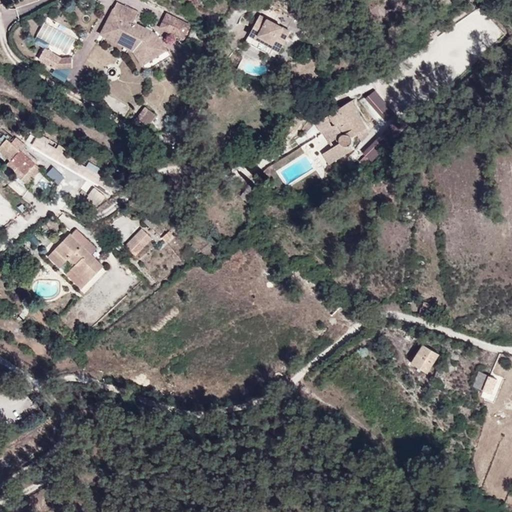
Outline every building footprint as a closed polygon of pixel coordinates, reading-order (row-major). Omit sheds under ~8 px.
[(130,44),(155,28),(144,11),(122,0),(94,0),(88,13),(121,30),(130,44)] [(176,3),(170,0),(150,0),(148,5),(170,16),(176,3)] [(271,21),(282,2),(278,0),(242,0),(240,5),(271,21)] [(60,47),(60,35),(49,35),(33,27),(27,38),(42,47),(60,47)] [(55,70),(52,74),(63,81),(74,62),(46,47),(38,61),(55,70)] [(125,98),(136,105),(144,93),(132,86),(125,98)] [(393,115),(374,90),(365,97),(384,121),(393,115)] [(370,127),(357,109),(359,107),(353,98),(317,122),(326,134),(337,126),(342,132),(337,135),(338,144),(323,154),(333,167),(358,150),(360,134),(370,127)] [(145,106),(136,119),(148,127),(157,115),(145,106)] [(388,119),(391,122),(398,130),(403,125),(393,115),(388,119)] [(391,122),(359,152),(366,160),(398,130),(391,122)] [(112,178),(58,146),(60,142),(36,128),(29,140),(107,186),(112,178)] [(17,149),(22,144),(12,134),(7,140),(17,149)] [(7,140),(3,136),(1,138),(0,139),(0,152),(6,158),(0,163),(0,174),(3,178),(15,167),(21,172),(30,162),(17,149),(7,140)] [(29,180),(38,170),(30,162),(21,172),(29,180)] [(66,177),(71,171),(61,162),(55,169),(66,177)] [(54,167),(47,173),(57,186),(65,180),(54,167)] [(162,193),(153,183),(144,191),(154,201),(162,193)] [(153,231),(164,221),(156,212),(145,221),(153,231)] [(86,242),(87,241),(74,228),(69,234),(66,231),(51,246),(63,259),(66,257),(71,263),(65,268),(81,285),(101,267),(90,256),(82,247),(86,242)] [(145,248),(152,240),(142,229),(134,237),(145,248)] [(136,257),(145,248),(134,237),(125,247),(136,257)] [(95,251),(86,242),(82,247),(90,256),(95,251)] [(63,259),(51,246),(46,251),(58,264),(63,259)] [(423,310),(425,295),(414,295),(412,309),(423,310)] [(417,361),(414,357),(412,351),(412,346),(413,340),(414,337),(402,361),(419,369),(421,365),(419,364),(417,361)] [(421,365),(430,345),(414,337),(413,340),(412,346),(412,351),(414,357),(417,361),(419,364),(421,365)] [(477,382),(484,366),(475,361),(467,376),(477,382)] [(485,386),(493,370),(484,366),(477,382),(485,386)]
